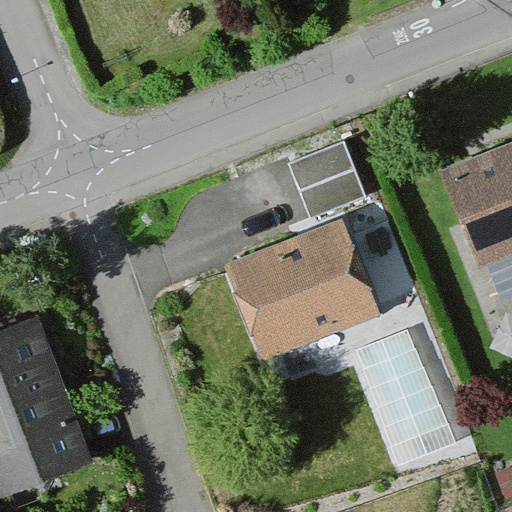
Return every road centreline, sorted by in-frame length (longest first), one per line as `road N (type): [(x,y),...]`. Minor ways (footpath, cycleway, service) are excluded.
road 1 (residential): [(511,4),(73,172)]
road 2 (residential): [(73,172),(193,511)]
road 3 (residential): [(6,0),(73,172)]
